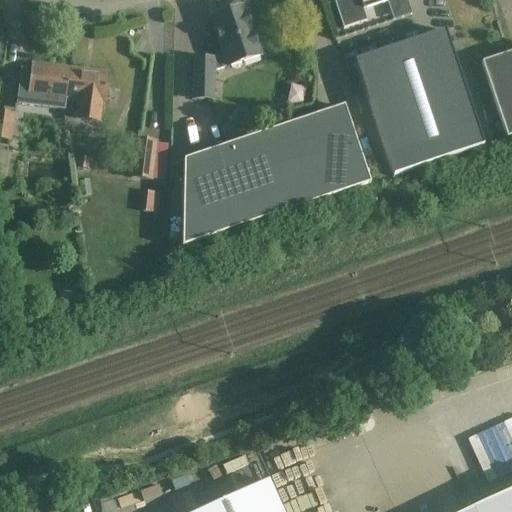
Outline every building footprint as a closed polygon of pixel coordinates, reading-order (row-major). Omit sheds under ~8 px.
[(394,0),(341,0),(334,2),(343,30),(359,24),(355,13),(394,0)] [(260,57),(244,8),(211,19),(224,57),(212,60),(194,60),(193,100),(212,100),(212,73),(260,57)] [(483,148),(445,32),(354,62),(392,178),(483,148)] [(511,137),(511,53),(481,64),(506,140),(511,137)] [(21,70),(17,106),(26,107),(65,112),(66,102),(70,69),(31,65),(31,72),(21,70)] [(70,69),(66,102),(78,103),(76,120),(100,123),(102,106),(103,106),(107,74),(70,69)] [(370,185),(343,107),(183,162),(181,249),(370,185)] [(14,116),(0,113),(0,140),(10,141),(14,116)] [(156,144),(135,141),(130,179),(151,181),(156,144)] [(0,150),(0,185),(5,186),(10,152),(0,150)] [(89,159),(79,157),(77,168),(87,169),(89,159)] [(158,193),(142,192),(140,212),(157,213),(158,193)] [(280,511),(267,481),(199,511),(280,511)] [(511,511),(511,496),(477,511),(511,511)]
